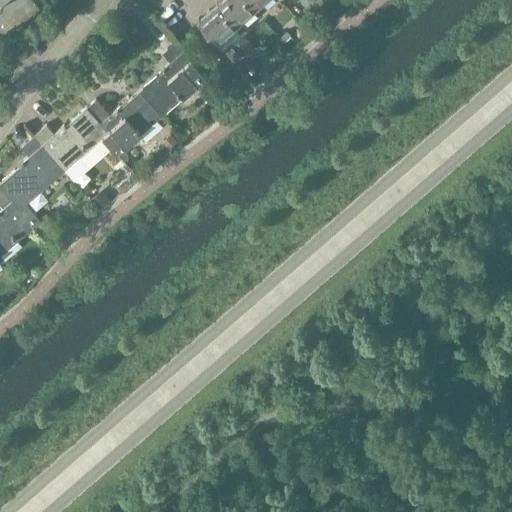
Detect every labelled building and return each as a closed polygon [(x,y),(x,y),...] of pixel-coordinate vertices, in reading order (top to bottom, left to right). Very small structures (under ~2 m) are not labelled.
[(0,0),(0,29),(1,30),(2,31),(3,31),(5,31),(7,31),(9,30),(10,30),(13,26),(15,28),(39,7),(33,0),(0,0)] [(249,0),(217,0),(217,1),(236,22),(255,6),(249,0)] [(236,22),(217,1),(197,18),(217,39),(236,22)] [(286,31),(280,35),(286,42),(289,45),(294,40),(286,31)] [(161,71),(140,90),(161,114),(206,76),(175,41),(162,52),(170,61),(160,70),(161,71)] [(232,47),(226,52),(234,61),(240,56),(232,47)] [(96,99),(87,106),(109,131),(103,136),(118,152),(161,114),(140,90),(118,108),(117,107),(109,114),(96,99)] [(90,166),(112,147),(103,136),(109,131),(87,106),(65,125),(64,124),(54,132),(47,124),(34,135),(64,170),(80,156),(90,166)] [(171,132),(163,140),(170,148),(179,140),(171,132)] [(19,165),(0,182),(0,183),(21,207),(27,203),(64,170),(34,135),(21,147),(28,155),(18,164),(19,165)] [(0,255),(41,220),(27,203),(21,207),(0,183),(0,205),(2,208),(0,209),(0,255)] [(102,189),(91,199),(100,209),(111,200),(102,189)] [(46,212),(40,217),(48,227),(54,221),(46,212)]
